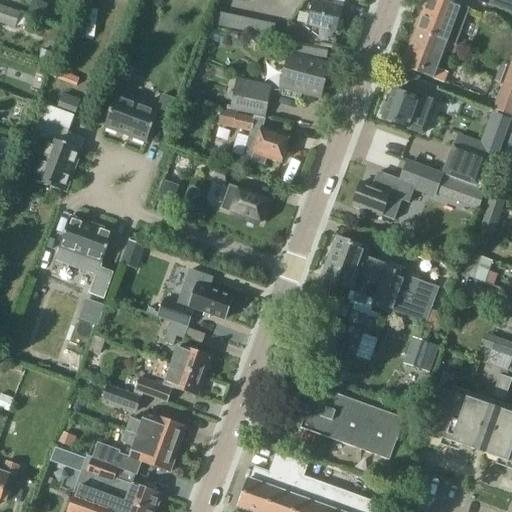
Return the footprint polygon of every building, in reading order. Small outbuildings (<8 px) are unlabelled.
[(335,32),(342,7),(333,4),(333,0),(312,0),(306,25),(320,28),(319,31),(319,36),(321,39),(325,41),(329,41),(332,39),(334,35),(335,32)] [(442,0),(425,0),(421,12),(453,24),(462,27),(469,10),(442,0)] [(511,0),(490,0),(489,5),(511,13),(511,0)] [(21,12),(0,5),(0,23),(15,29),(21,12)] [(415,29),(452,43),(456,45),(462,27),(453,24),(421,12),(415,29)] [(247,16),(244,31),(274,37),(277,23),(247,16)] [(440,60),(443,51),(455,55),(458,45),(456,45),(452,43),(415,29),(408,48),(440,60)] [(408,48),(401,66),(440,81),(444,83),(448,72),(437,68),(440,60),(408,48)] [(329,62),(288,52),(279,89),(320,99),(329,62)] [(511,65),(510,64),(503,84),(511,87),(511,65)] [(79,79),(59,71),(56,79),(76,87),(79,79)] [(272,86),(237,78),(230,111),(266,118),(272,86)] [(511,87),(503,84),(493,109),(511,116),(511,87)] [(424,134),(436,98),(411,89),(409,94),(393,89),(388,104),(383,103),(379,116),(384,117),(383,120),(424,134)] [(74,117),(80,101),(63,95),(57,110),(74,117)] [(117,95),(104,128),(147,143),(155,120),(167,124),(176,102),(164,97),(158,111),(117,95)] [(18,125),(26,128),(35,102),(27,100),(18,125)] [(238,112),(222,109),(218,126),(250,132),(252,133),(255,117),(238,114),(238,112)] [(249,135),(242,158),(265,165),(267,156),(281,161),(289,137),(263,129),(265,120),(255,117),(252,133),(250,132),(249,135)] [(68,193),(83,150),(65,144),(69,130),(39,119),(33,134),(47,139),(32,180),(68,193)] [(462,146),(452,142),(440,173),(477,187),(488,158),(498,161),(508,130),(500,127),(496,138),(482,133),(480,140),(466,135),(462,146)] [(0,144),(0,175),(11,179),(23,145),(2,138),(0,144)] [(361,183),(353,204),(391,219),(395,220),(402,201),(409,203),(413,195),(416,186),(437,193),(444,174),(440,173),(409,160),(401,180),(378,171),(372,187),(361,183)] [(213,163),(208,178),(225,184),(230,169),(213,163)] [(230,185),(221,209),(230,213),(259,223),(260,220),(263,219),(265,213),(264,210),(268,199),(239,188),(230,185)] [(71,217),(55,261),(96,276),(90,294),(103,299),(113,274),(100,269),(114,232),(71,217)] [(471,253),(483,257),(490,235),(479,231),(471,253)] [(324,270),(325,272),(323,278),(352,288),(357,273),(369,277),(375,261),(364,257),(367,248),(337,237),(328,262),(326,263),(324,270)] [(464,275),(469,277),(469,278),(475,280),(483,257),(471,253),(464,275)] [(165,299),(159,315),(172,320),(187,326),(191,315),(190,314),(193,307),(199,310),(224,319),(232,296),(207,287),(212,276),(189,268),(177,303),(165,299)] [(451,296),(438,287),(386,268),(372,306),(425,324),(423,329),(437,334),(451,296)] [(469,277),(464,275),(459,273),(451,296),(461,300),(469,278),(469,277)] [(341,357),(343,352),(370,362),(378,338),(369,335),(375,318),(352,310),(347,327),(318,317),(303,360),(320,366),(323,355),(335,359),(337,355),(341,357)] [(172,320),(164,343),(173,346),(177,337),(184,340),(189,326),(187,326),(172,320)] [(511,343),(495,337),(490,350),(511,357),(511,343)] [(430,374),(439,347),(413,338),(403,365),(430,374)] [(170,364),(157,360),(203,377),(211,357),(177,344),(170,364)] [(162,387),(139,378),(134,391),(166,403),(172,387),(196,396),(203,377),(157,360),(151,375),(164,380),(162,387)] [(509,372),(502,369),(496,386),(504,388),(507,377),(509,372)] [(444,389),(445,388),(448,378),(442,376),(438,387),(444,389)] [(102,401),(137,414),(143,398),(107,386),(102,401)] [(493,396),(500,399),(504,388),(496,386),(493,396)] [(441,400),(444,389),(438,387),(435,397),(441,400)] [(511,461),(511,412),(445,388),(444,389),(441,400),(437,410),(433,421),(429,432),(511,461)] [(509,390),(504,388),(500,399),(505,401),(509,390)] [(311,400),(308,409),(301,428),(390,460),(405,419),(329,392),(324,405),(311,400)] [(437,410),(441,400),(435,397),(431,408),(437,410)] [(433,421),(437,410),(431,408),(427,419),(433,421)] [(142,422),(131,418),(126,430),(176,449),(185,426),(156,415),(146,411),(142,422)] [(429,432),(433,421),(427,419),(423,430),(429,432)] [(97,442),(92,456),(119,466),(138,474),(142,463),(168,472),(176,449),(126,430),(126,431),(125,430),(121,441),(132,446),(128,457),(123,456),(117,454),(119,450),(97,442)] [(248,479),(238,507),(239,508),(249,511),(293,511),(299,498),(308,501),(317,476),(303,470),(308,457),(277,446),(272,459),(257,454),(248,479)] [(88,457),(74,493),(123,511),(154,511),(156,509),(158,508),(161,500),(160,498),(161,495),(131,485),(131,486),(114,480),(118,467),(88,457)] [(1,472),(0,471),(0,498),(8,475),(14,477),(18,465),(5,461),(1,472)] [(299,498),(293,511),(386,511),(390,502),(317,476),(308,501),(299,498)] [(123,511),(74,493),(67,511),(123,511)]
